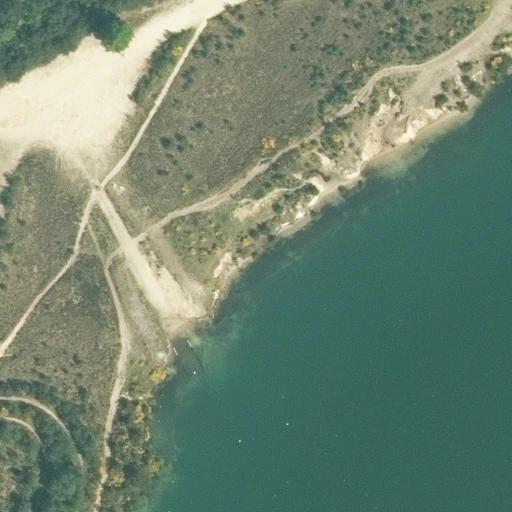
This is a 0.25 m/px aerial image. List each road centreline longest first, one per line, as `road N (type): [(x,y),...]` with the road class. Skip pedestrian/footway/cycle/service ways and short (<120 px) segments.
road 1 (track): [(191,357),(95,193)]
road 2 (track): [(213,0),(43,82)]
